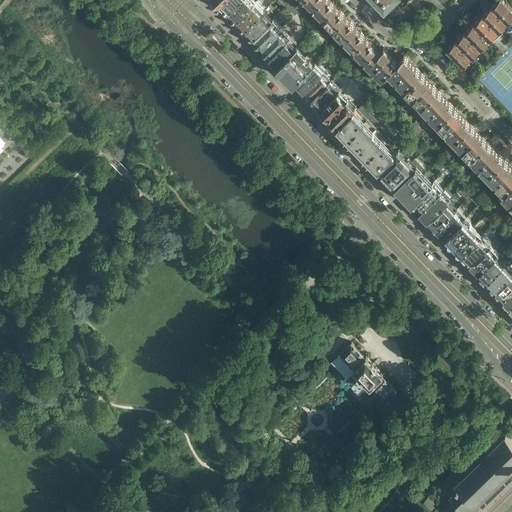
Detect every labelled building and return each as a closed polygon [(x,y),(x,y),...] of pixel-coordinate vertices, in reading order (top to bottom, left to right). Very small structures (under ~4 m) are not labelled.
[(228,12),(239,0),(222,0),(219,3),(228,12)] [(236,21),(254,4),(249,0),(239,0),(228,12),(236,21)] [(323,17),(335,6),(329,0),(320,0),(313,6),(323,17)] [(374,0),(385,11),(396,0),(374,0)] [(511,19),(511,6),(507,1),(507,0),(496,0),(492,5),(507,21),(510,18),(511,20),(511,19)] [(300,9),(295,4),(291,1),(287,5),(295,14),(300,9)] [(245,29),(262,12),(254,4),(236,21),(245,29)] [(507,21),(492,5),(488,8),(488,7),(485,7),(483,10),(483,12),(483,13),(498,29),(500,31),(506,26),(504,24),(507,21)] [(333,28),(345,16),(335,6),(323,17),(333,28)] [(253,38),(270,21),(262,12),(245,29),(253,38)] [(498,29),(483,13),(479,16),(477,16),(474,18),(474,21),(474,22),(489,38),(498,29)] [(344,38),(356,27),(345,16),(333,28),(344,38)] [(297,45),(289,37),(287,38),(276,26),(277,25),(272,19),(270,21),(253,38),(278,64),(297,45)] [(489,38),(474,22),(470,25),(468,24),(465,27),(465,29),(465,30),(480,47),(489,38)] [(354,49),(366,37),(356,27),(344,38),(354,49)] [(480,47),(465,30),(461,34),(461,33),(459,33),(456,36),(456,38),(456,39),(471,55),(473,57),(479,51),(477,50),(480,47)] [(364,59),(376,48),(366,37),(354,49),(364,59)] [(471,55),(456,39),(447,48),(447,49),(447,51),(449,54),(452,54),(464,66),(470,60),(468,58),(471,55)] [(340,51),(335,46),(333,44),(329,48),(336,55),(340,51)] [(295,81),(314,62),(310,58),(315,54),(306,45),(301,49),(297,45),(278,64),(295,81)] [(373,69),(389,53),(384,47),(379,52),(376,48),(364,59),(373,69)] [(387,71),(397,61),(389,53),(373,69),(381,77),(387,71)] [(396,80),(412,64),(404,55),(397,61),(387,71),(396,80)] [(303,90),(320,73),(322,71),(314,62),(295,81),(303,90)] [(404,88),(421,72),(412,64),(396,80),(404,88)] [(413,97),(429,81),(421,72),(404,88),(413,97)] [(312,98),(328,82),(331,79),(328,76),(325,79),(320,73),(303,90),(312,98)] [(421,106),(437,90),(429,81),(413,97),(421,106)] [(320,107),(337,91),(328,82),(312,98),(312,99),(313,101),(315,103),(317,103),(320,107)] [(337,124),(355,107),(346,98),(346,99),(337,90),(337,91),(320,107),(337,124)] [(393,99),(385,90),(381,94),(389,103),(393,99)] [(429,114),(446,98),(437,90),(421,106),(429,114)] [(438,123),(454,107),(446,98),(429,114),(438,123)] [(362,100),(355,107),(337,124),(343,131),(343,132),(353,142),(353,141),(362,151),(372,162),(372,161),(379,168),(397,150),(404,143),(362,100)] [(446,132),(462,116),(454,107),(438,123),(446,132)] [(454,140),(471,125),(462,116),(446,132),(454,140)] [(463,149),(479,133),(471,125),(454,140),(463,149)] [(405,141),(413,133),(408,127),(399,135),(405,141)] [(471,158),(487,142),(479,133),(463,149),(471,158)] [(479,166),(496,151),(487,142),(471,158),(479,166)] [(387,176),(406,158),(397,150),(379,168),(382,172),(382,173),(384,176),(386,176),(387,176)] [(488,175),(504,159),(496,151),(479,166),(488,175)] [(396,185),(414,167),(406,158),(387,176),(388,177),(388,179),(390,181),(392,181),(396,185)] [(448,168),(439,159),(435,164),(443,172),(448,168)] [(496,184),(511,168),(511,167),(504,159),(488,175),(496,184)] [(404,194),(422,176),(419,173),(422,170),(417,165),(414,167),(396,185),(404,194)] [(504,193),(511,185),(511,168),(496,184),(504,193)] [(412,202),(431,184),(422,176),(404,194),(407,197),(412,202)] [(421,211),(440,192),(431,184),(412,202),(421,211)] [(510,204),(511,202),(511,185),(504,193),(502,195),(510,204)] [(429,220),(447,202),(448,201),(440,192),(421,211),(421,213),(423,216),(425,215),(429,220)] [(437,228),(455,211),(447,202),(429,220),(434,225),(437,228)] [(445,237),(463,219),(455,211),(437,228),(445,237)] [(454,245),(473,226),(470,222),(468,224),(463,219),(445,237),(448,239),(447,241),(449,243),(451,242),(454,245)] [(462,254),(480,236),(475,231),(477,230),(473,226),(454,245),(456,248),(455,249),(458,252),(459,251),(462,254)] [(470,262),(488,245),(491,242),(483,233),(480,236),(462,254),(470,262)] [(479,271),(495,255),(499,252),(495,248),(493,250),(488,245),(470,262),(479,271)] [(487,279),(503,263),(495,255),(479,271),(486,279),(487,279)] [(495,287),(511,271),(503,263),(487,279),(487,280),(486,281),(490,285),(491,284),(495,287)] [(503,295),(511,286),(511,271),(495,287),(503,295)] [(511,304),(511,302),(511,286),(503,295),(502,296),(503,297),(503,298),(505,300),(507,300),(510,304),(511,304)] [(383,373),(377,367),(373,362),(367,355),(366,356),(352,342),(340,353),(359,373),(354,378),(354,379),(359,385),(360,385),(365,380),(385,400),(396,389),(382,374),(383,373)] [(505,479),(511,473),(511,474),(511,473),(511,472),(511,438),(510,436),(506,432),(503,429),(501,427),(490,437),(489,437),(489,438),(484,444),(483,443),(482,444),(483,444),(477,450),(476,449),(476,450),(476,451),(471,456),(470,455),(469,456),(470,457),(467,460),(464,463),(463,462),(463,463),(458,469),(457,468),(456,469),(457,470),(451,475),(451,474),(450,475),(451,476),(442,484),(462,504),(456,509),(453,505),(446,511),(470,511),(475,508),(479,505),(480,504),(479,504),(485,498),(486,499),(487,498),(486,497),(492,492),(492,493),(493,492),(492,491),(498,486),(499,486),(500,486),(499,485),(504,479),(505,480),(506,479),(505,479)] [(433,505),(436,502),(430,495),(422,503),(429,511),(434,506),(433,505)]
